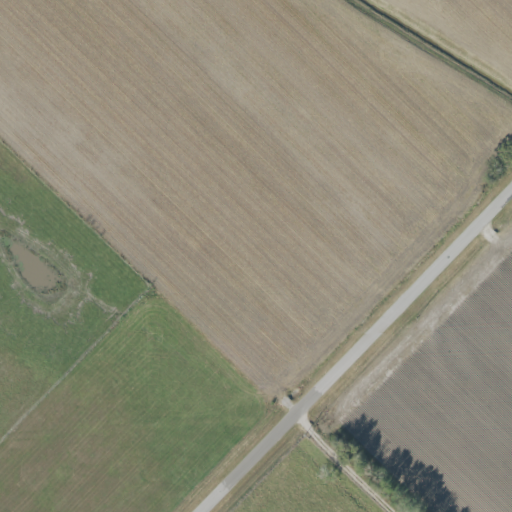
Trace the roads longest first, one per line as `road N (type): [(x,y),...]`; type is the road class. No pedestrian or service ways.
road 1 (residential): [(200,511),(511,189)]
road 2 (residential): [(296,415),(395,511)]
